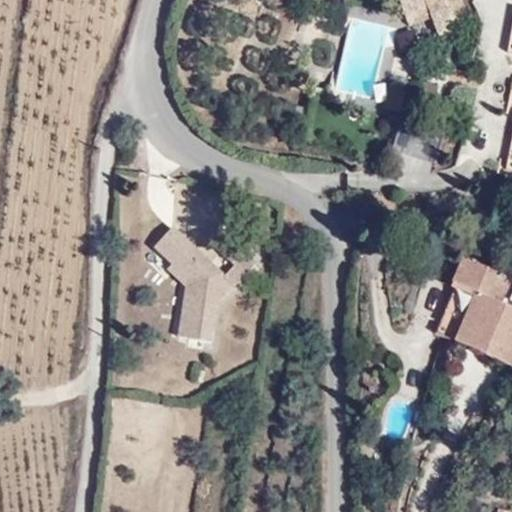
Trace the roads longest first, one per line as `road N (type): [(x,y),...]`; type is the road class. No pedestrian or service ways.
road 1 (tertiary): [(143,47),(158,126),(185,148),(313,207),(331,248),(336,511)]
road 2 (unclassified): [(143,47),(106,140),(81,511)]
